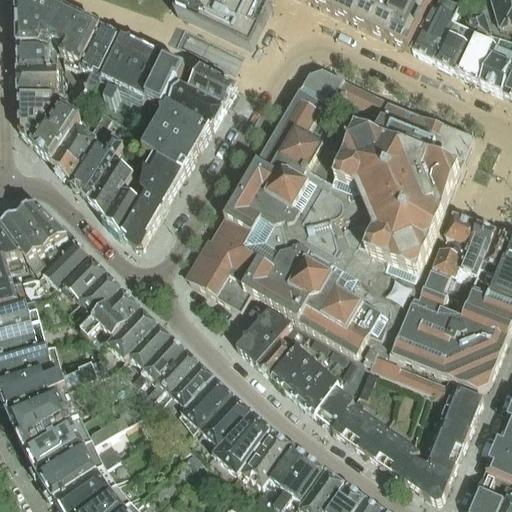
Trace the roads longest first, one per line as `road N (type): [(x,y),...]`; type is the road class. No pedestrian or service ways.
road 1 (residential): [(155,288),(265,98),(309,52),(333,55),(511,134)]
road 2 (residential): [(401,511),(283,427),(178,326),(155,288)]
road 3 (residential): [(3,0),(5,189)]
road 4 (residential): [(5,189),(48,195),(134,281),(155,288)]
road 5 (residential): [(452,511),(511,367)]
